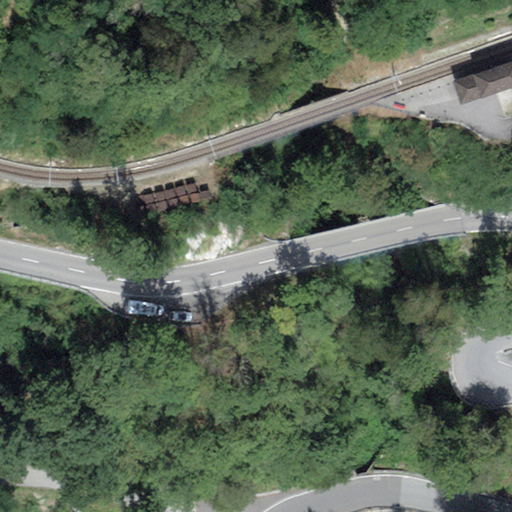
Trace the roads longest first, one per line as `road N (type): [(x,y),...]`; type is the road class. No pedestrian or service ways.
road 1 (secondary): [(511,217),(444,220),(157,283),(0,254)]
road 2 (track): [(502,0),(442,10),(383,43),(350,33),(334,0)]
road 3 (unclassified): [(480,511),(395,493),(298,511)]
